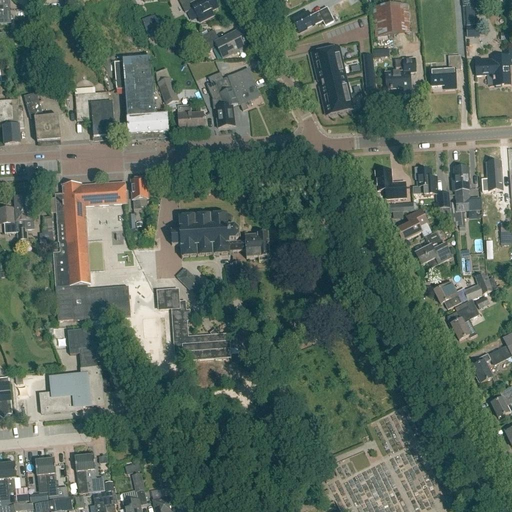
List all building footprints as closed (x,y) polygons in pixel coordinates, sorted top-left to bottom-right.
[(0,0),(0,24),(10,24),(9,11),(3,12),(2,0),(0,0)] [(218,9),(213,0),(202,0),(195,3),(193,0),(183,0),(179,2),(185,14),(193,10),(200,24),(214,17),(212,13),(218,9)] [(476,0),(462,0),(462,2),(463,9),(467,8),(468,28),(478,27),(476,1),(476,0)] [(376,38),(410,35),(408,5),(372,8),(374,26),(375,26),(376,38)] [(323,23),(318,14),(309,18),(307,14),(292,22),(299,35),(314,27),(323,23)] [(153,18),(143,21),(148,35),(158,31),(153,18)] [(468,28),(466,28),(467,38),(480,37),(479,27),(478,27),(468,28)] [(24,99),(30,121),(34,120),(37,144),(60,142),(57,117),(42,119),(36,97),(52,90),(30,32),(19,36),(25,50),(19,53),(36,95),(24,99)] [(217,48),(223,60),(246,48),(238,32),(219,42),(214,32),(201,39),(208,53),(217,48)] [(320,89),(322,97),(324,97),(328,117),(353,111),(339,49),(312,55),(318,83),(321,83),(322,88),(320,89)] [(374,59),(389,58),(389,50),(373,51),(374,59)] [(492,62),(480,62),(480,59),(474,59),(476,78),(492,77),(493,88),(510,87),(509,67),(511,66),(511,52),(505,53),(506,57),(491,58),(492,62)] [(456,91),(455,72),(461,71),(460,58),(448,58),(449,71),(430,72),(431,88),(445,87),(445,92),(456,91)] [(145,135),(146,141),(155,140),(168,139),(168,134),(166,116),(155,117),(152,76),(151,61),(146,62),(123,63),(123,64),(114,65),(116,91),(125,91),(128,136),(145,135)] [(400,69),(401,73),(385,74),(386,91),(400,90),(400,94),(411,94),(410,74),(415,74),(415,61),(395,62),(395,70),(400,69)] [(157,72),(159,78),(166,76),(164,70),(157,72)] [(254,84),(253,82),(248,70),(223,81),(221,74),(208,80),(211,85),(211,86),(215,84),(221,98),(233,93),(254,84)] [(62,91),(69,88),(64,76),(57,80),(62,91)] [(179,102),(170,79),(158,84),(166,107),(179,102)] [(239,105),(233,93),(221,98),(215,84),(211,86),(211,85),(207,87),(213,101),(212,101),(213,110),(216,110),(218,130),(235,128),(233,107),(239,105)] [(233,93),(239,105),(239,106),(260,97),(254,84),(233,93)] [(109,105),(108,95),(75,97),(77,123),(92,121),(94,140),(114,138),(112,104),(109,105)] [(0,128),(3,128),(5,146),(21,145),(20,130),(25,129),(23,109),(20,109),(20,101),(0,102),(0,128)] [(191,115),(190,107),(178,108),(178,116),(177,116),(179,132),(204,131),(203,114),(191,115)] [(482,194),(503,193),(501,164),(486,165),(487,181),(482,181),(482,194)] [(470,200),(468,169),(468,168),(453,169),(453,170),(454,181),(452,181),(453,193),(455,193),(457,213),(458,213),(459,227),(465,226),(464,212),(480,211),(479,200),(470,200)] [(424,171),(424,169),(414,170),(415,181),(417,181),(418,189),(423,189),(424,197),(437,196),(436,179),(431,179),(430,171),(424,171)] [(392,186),(392,173),(376,174),(377,194),(386,194),(387,202),(407,201),(405,185),(392,186)] [(147,181),(132,182),(134,211),(141,211),(141,208),(147,207),(146,201),(148,201),(147,181)] [(126,206),(125,185),(81,188),(81,186),(62,187),(63,196),(56,197),(59,244),(60,255),(53,255),(58,323),(131,318),(129,289),(88,292),(87,287),(90,287),(85,209),(126,206)] [(442,210),(451,210),(451,209),(450,209),(449,197),(439,198),(440,210),(442,209),(442,210)] [(29,198),(15,199),(16,211),(17,223),(18,223),(18,235),(18,246),(27,245),(27,241),(28,241),(27,232),(31,232),(34,228),(34,222),(32,221),(31,211),(30,211),(29,198)] [(411,212),(411,204),(384,206),(384,214),(391,213),(391,219),(401,218),(401,213),(411,212)] [(5,235),(18,235),(18,223),(17,223),(16,211),(0,212),(1,221),(4,220),(5,235)] [(403,244),(421,234),(418,228),(419,225),(426,222),(421,212),(407,219),(410,225),(397,232),(403,244)] [(218,216),(179,219),(180,229),(179,229),(179,231),(171,232),(172,246),(180,246),(180,249),(181,248),(181,259),(220,256),(220,258),(233,257),(232,253),(236,244),(236,243),(235,242),(238,238),(240,239),(240,238),(239,237),(239,233),(240,232),(240,231),(238,232),(235,229),(235,227),(234,227),(234,229),(230,229),(230,226),(229,226),(231,224),(231,218),(227,216),(227,214),(217,215),(218,216)] [(50,218),(39,218),(39,243),(50,243),(50,218)] [(492,222),(493,233),(504,233),(504,228),(498,228),(498,222),(492,222)] [(436,233),(424,239),(429,249),(415,256),(421,268),(428,264),(431,270),(451,260),(444,247),(436,233)] [(236,244),(232,253),(244,252),(244,255),(246,255),(246,261),(269,259),(267,235),(257,236),(257,237),(245,238),(245,243),(236,244)] [(412,245),(415,251),(426,246),(423,240),(412,245)] [(491,242),(483,242),(484,260),(492,260),(491,242)] [(472,256),(472,270),(482,270),(482,256),(472,256)] [(246,283),(245,283),(241,263),(225,266),(228,286),(235,284),(238,298),(249,296),(246,283)] [(194,295),(201,287),(184,270),(176,278),(194,295)] [(465,291),(464,290),(456,294),(451,284),(443,288),(434,293),(441,306),(444,304),(448,312),(461,305),(458,299),(465,296),(468,302),(493,292),(487,277),(474,277),(478,286),(465,291)] [(180,304),(179,292),(158,293),(159,311),(172,310),(175,354),(182,354),(182,355),(183,355),(183,362),(230,359),(230,349),(239,349),(238,335),(229,336),(229,335),(188,338),(187,322),(191,322),(190,313),(186,313),(186,304),(180,304)] [(477,310),(486,305),(484,301),(475,306),(477,310)] [(451,326),(459,343),(469,338),(463,324),(469,321),(478,316),(471,302),(455,310),(461,321),(451,326)] [(469,321),(463,324),(469,338),(470,340),(477,336),(469,321)] [(83,409),(105,407),(101,368),(98,369),(98,364),(100,364),(98,344),(93,344),(92,330),(68,332),(70,357),(79,356),(81,370),(80,370),(81,377),(50,380),(52,394),(39,396),(41,416),(83,412),(83,409)] [(511,335),(503,340),(507,348),(488,357),(488,356),(475,362),(477,366),(472,369),(477,378),(476,379),(479,386),(480,385),(481,386),(493,380),(485,365),(491,362),(493,368),(511,357),(511,335)] [(0,417),(3,420),(7,415),(12,415),(12,414),(9,380),(8,379),(0,379),(0,417)] [(174,382),(175,389),(184,387),(182,381),(174,382)] [(511,388),(499,395),(502,400),(491,406),(498,420),(511,414),(507,406),(511,402),(511,388)] [(85,458),(88,495),(89,495),(89,494),(105,493),(103,480),(97,481),(95,479),(95,472),(94,457),(85,458)] [(79,495),(88,495),(85,458),(75,459),(77,474),(79,495)] [(54,461),(45,462),(48,488),(48,494),(49,498),(48,498),(49,498),(57,497),(66,497),(65,489),(58,490),(57,483),(56,483),(55,476),(56,476),(54,461)] [(45,462),(36,463),(39,494),(48,494),(48,488),(45,462)] [(139,464),(125,468),(127,476),(141,473),(139,464)] [(6,465),(0,466),(0,502),(9,501),(8,492),(6,465)] [(15,465),(6,465),(8,492),(9,501),(9,505),(29,502),(27,489),(16,490),(14,480),(16,480),(15,465)] [(141,511),(140,508),(147,506),(144,492),(141,475),(133,477),(136,494),(137,494),(138,501),(123,504),(124,511),(141,511)] [(162,500),(153,502),(155,511),(173,511),(173,508),(182,504),(174,488),(160,492),(162,500)] [(93,496),(95,507),(95,511),(105,511),(105,509),(114,507),(112,493),(93,496)] [(47,495),(30,496),(31,503),(47,502),(47,495)] [(77,510),(85,509),(83,497),(75,499),(77,510)] [(55,511),(64,511),(65,511),(72,511),(70,499),(54,501),(55,511)] [(55,511),(54,501),(35,505),(35,511),(55,511)]
